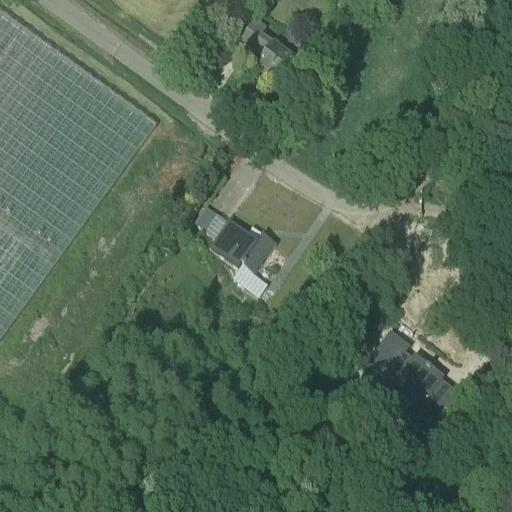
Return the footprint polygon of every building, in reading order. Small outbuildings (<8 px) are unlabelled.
[(342,0),(336,11),(350,18),(360,0),(342,0)] [(0,345),(153,132),(0,20),(0,345)] [(255,25),(241,45),(265,63),(255,76),(278,93),(297,68),(260,41),(266,34),(255,25)] [(330,177),(336,176),(342,175),(339,161),(327,163),(330,177)] [(254,281),(276,249),(262,239),(256,247),(228,227),(209,255),(238,276),(232,284),(252,298),(260,286),(254,281)] [(417,367),(416,368),(401,357),(381,383),(382,391),(388,395),(412,411),(430,425),(452,397),(441,388),(443,386),(434,379),(434,378),(423,370),(423,371),(417,367)] [(317,413),(302,428),(318,447),(334,432),(317,413)] [(422,457),(433,443),(422,435),(412,449),(422,457)] [(511,481),(511,464),(501,456),(468,499),(485,511),(488,511),(496,503),(506,511),(511,503),(511,486),(510,484),(511,481)] [(441,500),(453,499),(452,483),(440,483),(441,500)]
